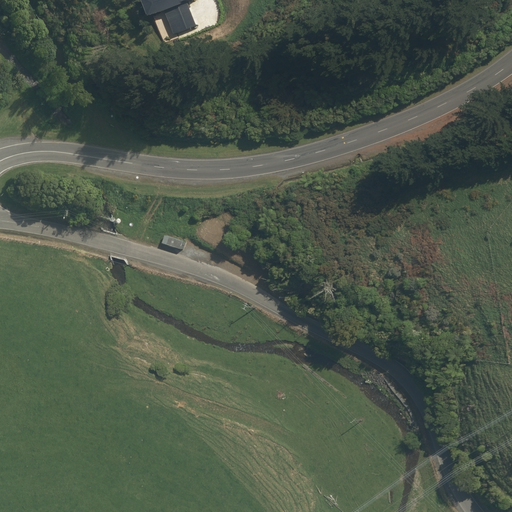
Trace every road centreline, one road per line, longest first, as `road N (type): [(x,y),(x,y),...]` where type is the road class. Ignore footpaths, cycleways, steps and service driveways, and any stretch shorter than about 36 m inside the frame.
road 1 (unclassified): [(473,511),(424,404),(391,365),(202,269),(0,220)]
road 2 (residential): [(0,161),(49,151),(206,170),(300,158),(454,100),(511,62)]
